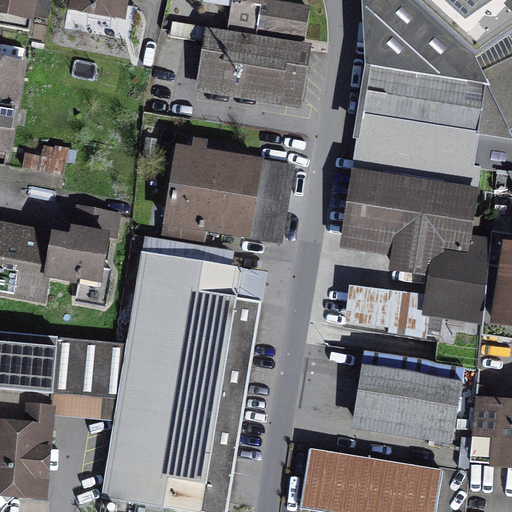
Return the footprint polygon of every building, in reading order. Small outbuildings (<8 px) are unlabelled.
[(40,0),(0,0),(0,17),(37,23),(40,0)] [(77,0),(76,13),(129,21),(132,0),(77,0)] [(423,0),(370,0),(375,67),(497,85),(490,57),(423,0)] [(511,0),(423,0),(490,57),(511,41),(511,0)] [(313,54),(212,38),(202,97),(303,114),(313,54)] [(28,67),(0,63),(0,164),(13,166),(28,67)] [(446,130),(489,137),(497,85),(375,67),(360,171),(439,183),(446,130)] [(271,171),(182,154),(167,233),(255,250),(271,171)] [(430,314),(484,322),(496,242),(480,239),(488,190),(439,183),(360,171),(349,245),(438,259),(430,314)] [(70,236),(0,223),(0,295),(55,306),(59,282),(108,290),(122,215),(75,207),(70,236)] [(234,511),(275,258),(149,238),(130,348),(124,400),(108,498),(197,511),(234,511)] [(511,251),(500,325),(511,327),(511,251)] [(0,335),(0,491),(49,496),(59,394),(124,400),(130,348),(0,335)] [(370,368),(359,429),(459,446),(469,384),(370,368)] [(511,403),(488,401),(481,466),(511,468),(511,403)] [(441,511),(448,470),(314,449),(305,509),(324,511),(441,511)]
